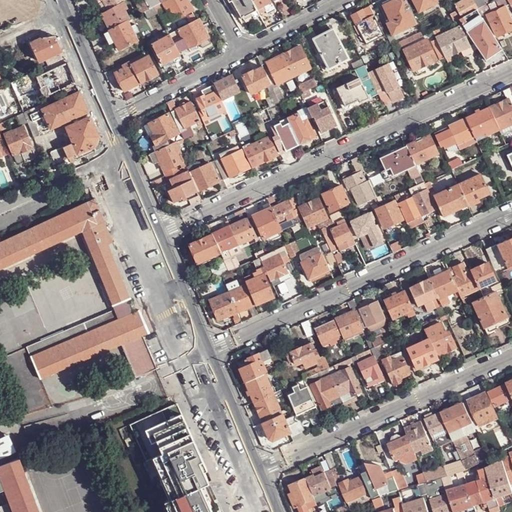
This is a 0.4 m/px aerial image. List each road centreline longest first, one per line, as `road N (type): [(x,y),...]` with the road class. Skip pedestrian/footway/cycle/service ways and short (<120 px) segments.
road 1 (residential): [(161,230),(511,71)]
road 2 (residential): [(210,350),(511,213)]
road 3 (residential): [(511,356),(258,471)]
road 4 (residential): [(114,119),(240,53)]
road 5 (residential): [(0,209),(129,155)]
road 6 (secondary): [(210,350),(258,471)]
road 7 (secondary): [(161,230),(210,350)]
